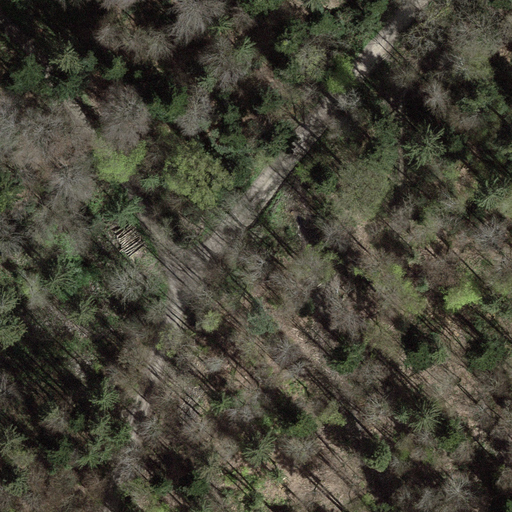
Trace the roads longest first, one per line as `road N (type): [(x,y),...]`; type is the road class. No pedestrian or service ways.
road 1 (track): [(417,0),(187,279),(112,511)]
road 2 (track): [(0,38),(187,279)]
